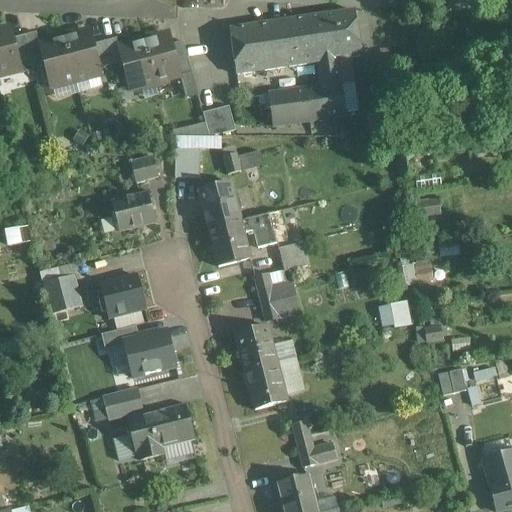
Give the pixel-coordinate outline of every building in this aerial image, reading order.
[(354,12),(322,17),(329,62),(336,61),(349,59),(360,57),(354,12)] [(322,17),(229,30),(236,76),(317,64),(329,62),(322,17)] [(10,29),(0,31),(0,77),(7,76),(6,73),(20,70),(21,70),(13,39),(10,29)] [(36,33),(24,36),(30,60),(31,60),(42,57),(39,46),(36,33)] [(89,33),(64,39),(75,82),(100,75),(99,69),(93,46),(89,33)] [(24,36),(13,39),(21,70),(20,70),(21,75),(34,71),(31,60),(30,60),(24,36)] [(169,36),(144,43),(155,85),(166,83),(165,80),(180,77),(171,46),(169,36)] [(39,46),(42,57),(50,88),(75,82),(64,39),(39,46)] [(116,39),(104,43),(110,66),(122,63),(118,49),(119,49),(116,39)] [(171,46),(180,77),(191,74),(183,42),(171,46)] [(104,43),(93,46),(99,69),(110,66),(104,43)] [(119,49),(118,49),(122,63),(129,90),(143,86),(144,88),(155,85),(144,43),(119,49)] [(349,59),(336,61),(341,85),(353,83),(349,59)] [(321,88),(304,90),(309,123),(346,117),(341,85),(336,61),(329,62),(317,64),(321,88)] [(191,74),(180,77),(185,99),(197,96),(191,74)] [(304,90),(268,95),(272,128),(309,123),(304,90)] [(201,114),(208,138),(233,132),(227,107),(201,114)] [(407,139),(398,141),(398,139),(396,139),(399,156),(398,156),(401,177),(415,175),(412,154),(411,154),(408,137),(407,137),(407,139)] [(199,151),(219,151),(219,139),(175,139),(175,151),(199,151)] [(401,177),(398,156),(395,139),(384,141),(390,179),(401,177)] [(278,141),(278,153),(305,153),(305,141),(278,141)] [(175,179),(199,180),(199,151),(175,151),(175,179)] [(230,184),(228,177),(223,159),(219,151),(199,151),(199,180),(198,192),(230,184)] [(236,158),(241,173),(262,168),(258,152),(236,158)] [(236,155),(223,159),(228,177),(241,173),(236,158),(236,155)] [(152,158),(130,164),(136,185),(158,179),(152,158)] [(308,175),(314,202),(330,199),(325,175),(317,177),(317,174),(308,175)] [(230,184),(198,192),(208,231),(240,222),(230,184)] [(147,196),(112,205),(119,233),(154,224),(147,196)] [(439,201),(410,205),(412,219),(441,214),(439,201)] [(240,222),(208,231),(218,269),(250,261),(243,235),(253,233),(258,250),(276,245),(269,215),(240,222)] [(23,237),(12,234),(9,246),(21,249),(23,237)] [(302,245),(278,251),(284,273),(307,268),(302,245)] [(68,267),(39,274),(42,286),(71,278),(68,267)] [(430,269),(415,272),(417,284),(432,282),(430,269)] [(268,275),(254,279),(258,293),(272,289),(268,275)] [(136,277),(100,287),(108,320),(145,311),(136,277)] [(71,278),(42,286),(50,317),(66,313),(62,297),(77,294),(73,278),(71,278)] [(272,289),(258,293),(266,323),(299,314),(291,285),(272,289)] [(384,331),(413,325),(408,302),(379,309),(384,331)] [(439,322),(430,322),(432,331),(424,332),(426,344),(442,342),(439,322)] [(267,328),(235,336),(245,374),(276,366),(273,350),(267,328)] [(125,345),(134,380),(176,370),(167,334),(125,345)] [(273,350),(276,366),(289,363),(285,347),(273,350)] [(297,396),(289,363),(276,366),(285,399),(297,396)] [(276,366),(245,374),(255,412),(286,404),(285,399),(276,366)] [(461,373),(438,378),(443,399),(466,394),(461,373)] [(137,391),(102,400),(108,421),(108,422),(143,414),(137,391)] [(108,421),(102,400),(89,404),(94,424),(108,421)] [(186,408),(129,421),(140,463),(164,457),(162,450),(194,442),(186,408)] [(306,424),(292,427),(296,441),(309,438),(306,424)] [(332,446),(313,451),(309,438),(296,441),(303,470),(336,461),(332,446)] [(511,460),(484,468),(489,487),(489,488),(495,511),(504,511),(511,510),(511,460)] [(316,511),(308,478),(277,486),(283,511),(316,511)]
